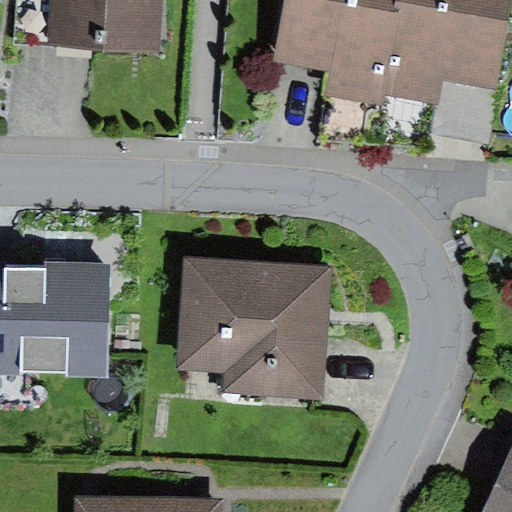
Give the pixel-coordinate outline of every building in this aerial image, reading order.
[(165,0),(63,0),(60,48),(162,54),(165,0)] [(285,0),(275,64),(331,73),(327,100),(381,108),(379,102),(395,0),(285,0)] [(395,0),(379,102),(438,111),(442,85),(496,94),(511,0),(395,0)] [(326,270),(184,263),(178,372),(222,374),(221,397),(319,401),(326,270)] [(112,271),(0,267),(0,378),(109,381),(112,271)] [(511,511),(511,457),(487,511),(511,511)] [(224,511),(225,507),(76,503),(75,511),(224,511)]
